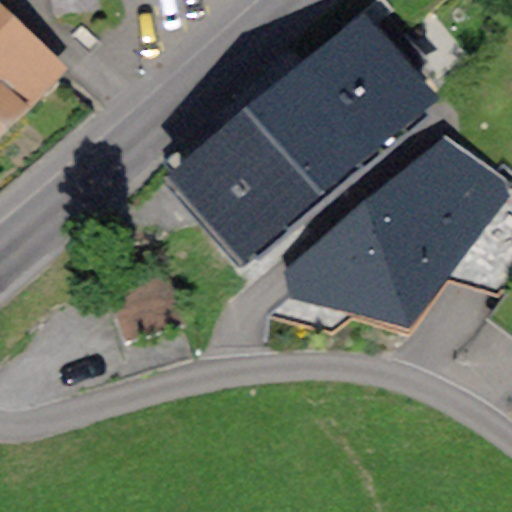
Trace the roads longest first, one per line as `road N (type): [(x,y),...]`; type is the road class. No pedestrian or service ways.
road 1 (residential): [(0,424),(52,419),(222,372),(307,363),(390,374),(433,389),(511,440)]
road 2 (tertiary): [(298,0),(0,258)]
